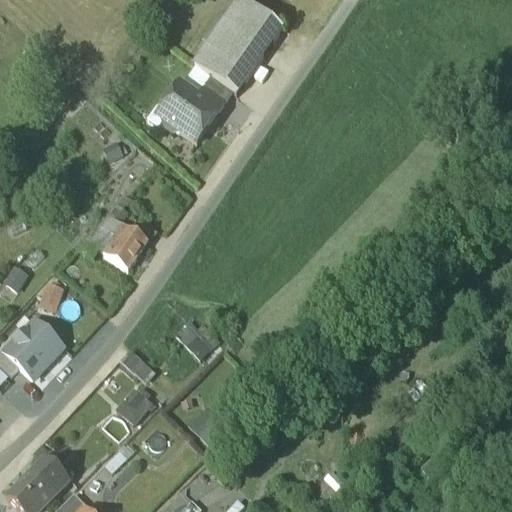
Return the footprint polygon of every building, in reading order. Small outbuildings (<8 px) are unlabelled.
[(284,31),(243,3),(195,70),(211,81),(233,96),(237,99),(284,31)] [(197,101),(180,89),(166,109),(172,113),(163,126),(165,132),(173,138),(179,136),(197,148),(208,131),(206,129),(215,116),(217,118),(233,96),(211,81),(197,101)] [(163,126),(172,113),(166,109),(163,107),(149,126),(158,133),(163,126)] [(124,201),(115,210),(107,220),(113,224),(129,206),(124,201)] [(104,223),(83,245),(84,246),(84,245),(98,255),(103,259),(115,241),(110,238),(117,227),(113,224),(111,228),(104,223)] [(134,238),(117,227),(110,238),(115,241),(103,259),(128,276),(147,247),(136,239),(137,238),(135,237),(134,238)] [(98,255),(84,245),(84,246),(77,253),(92,264),(98,255)] [(38,312),(55,318),(63,296),(46,290),(38,312)] [(32,384),(62,352),(35,327),(5,359),(19,372),(32,384)] [(195,333),(190,327),(177,338),(198,362),(210,352),(218,345),(203,327),(195,333)] [(144,384),(153,373),(130,354),(121,366),(144,384)] [(0,370),(11,381),(19,372),(1,356),(0,357),(0,370)] [(152,407),(134,392),(116,413),(134,428),(152,407)] [(227,431),(208,412),(191,429),(210,448),(227,431)] [(125,449),(104,470),(112,477),(132,456),(125,449)] [(41,468),(6,504),(14,511),(43,511),(65,490),(48,473),(42,467),(41,468)] [(61,511),(87,511),(74,499),(61,511)]
